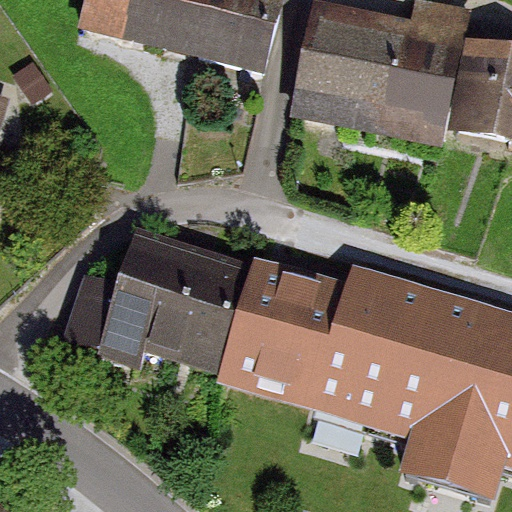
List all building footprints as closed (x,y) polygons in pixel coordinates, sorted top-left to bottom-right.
[(94,0),(83,45),(270,92),(292,5),(273,0),(94,0)] [(321,14),(300,114),(447,142),(471,18),(422,8),(416,36),(321,14)] [(511,65),(508,65),(511,51),(479,45),(463,134),(511,143),(511,65)] [(0,107),(0,153),(13,111),(0,107)] [(426,456),(413,497),(461,511),(494,511),(504,481),(511,483),(511,337),(354,289),(349,305),(139,241),(121,298),(88,288),(67,355),(141,378),(144,369),(426,456)]
